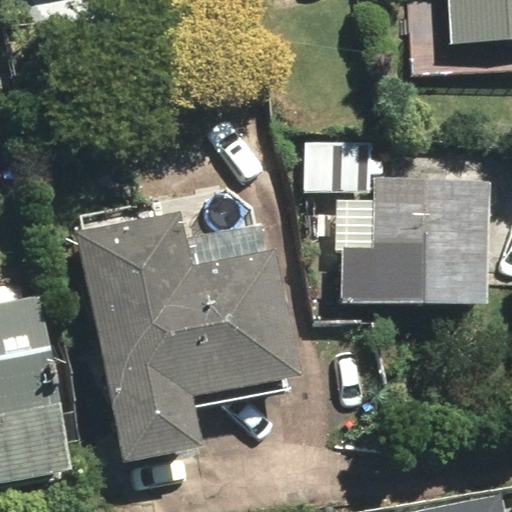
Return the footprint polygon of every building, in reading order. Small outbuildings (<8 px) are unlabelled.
[(511,0),(435,0),(435,48),(511,47),(511,0)] [(364,141),(299,136),(295,195),(360,199),(364,141)] [(489,185),(382,181),(379,253),(336,251),(333,316),(483,322),(489,185)] [(188,277),(174,214),(73,236),(124,467),(196,452),(184,398),(309,371),(284,256),(188,277)] [(0,299),(0,497),(76,484),(42,293),(0,300),(0,299)]
